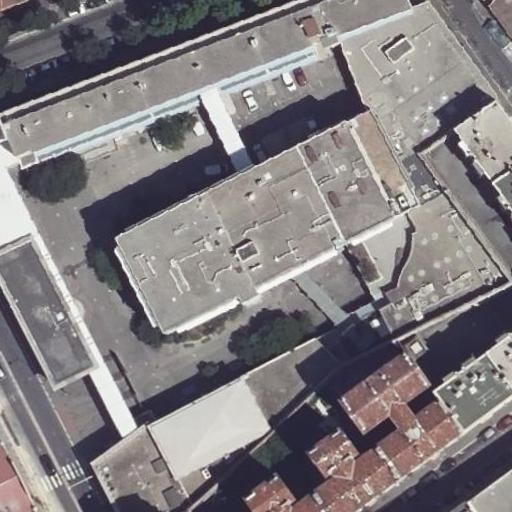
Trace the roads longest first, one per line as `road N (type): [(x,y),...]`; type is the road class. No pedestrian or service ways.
road 1 (residential): [(0,59),(165,0)]
road 2 (residential): [(78,511),(0,359)]
road 3 (residential): [(511,431),(401,511)]
